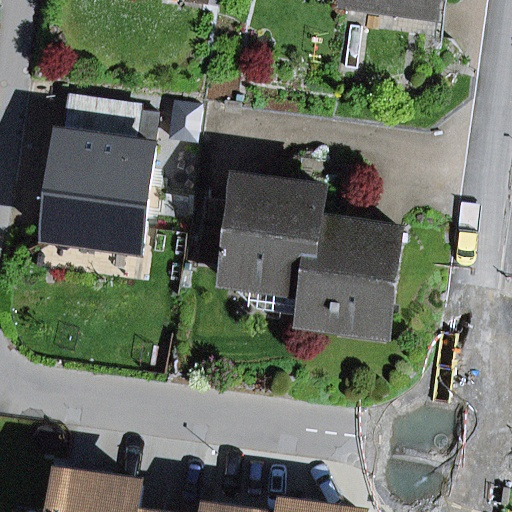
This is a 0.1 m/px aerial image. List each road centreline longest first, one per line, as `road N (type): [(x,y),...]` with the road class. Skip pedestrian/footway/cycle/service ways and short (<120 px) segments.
road 1 (residential): [(0,387),(453,449)]
road 2 (residential): [(465,376),(511,13)]
road 3 (residential): [(25,0),(0,172)]
